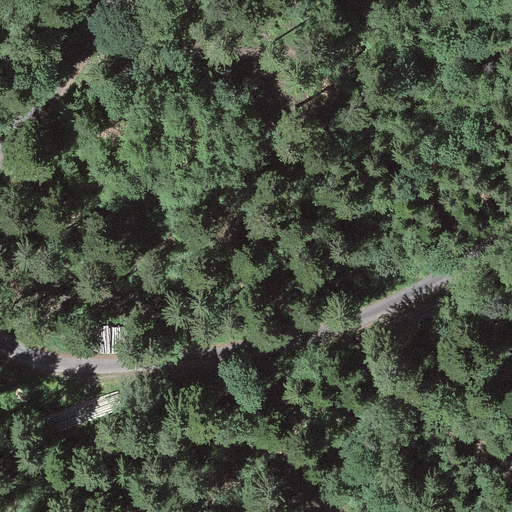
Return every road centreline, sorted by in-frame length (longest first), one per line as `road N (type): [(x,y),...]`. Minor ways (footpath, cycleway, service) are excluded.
road 1 (track): [(511,242),(371,321),(291,346),(76,364),(0,345)]
road 2 (track): [(0,148),(52,92),(116,0)]
